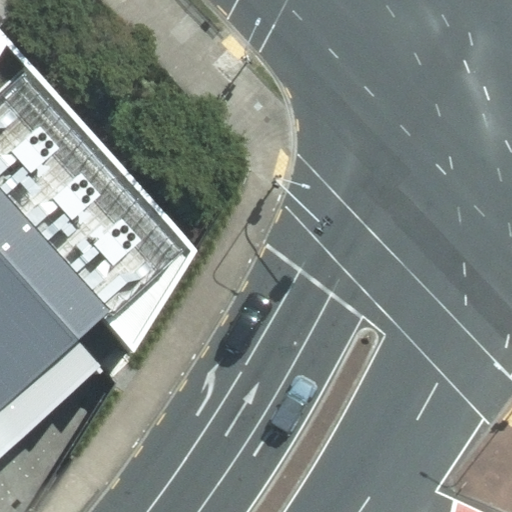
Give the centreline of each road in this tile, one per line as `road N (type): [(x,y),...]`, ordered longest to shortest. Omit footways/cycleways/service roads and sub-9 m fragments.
road 1 (tertiary): [(186,511),(301,337),(465,0)]
road 2 (tertiary): [(511,210),(349,511)]
